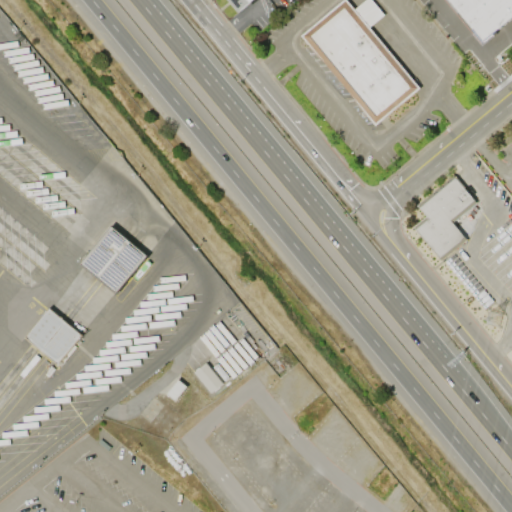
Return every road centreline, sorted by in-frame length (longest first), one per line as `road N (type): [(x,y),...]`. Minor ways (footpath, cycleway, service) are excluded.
road 1 (motorway): [(91,0),(511,508)]
road 2 (motorway): [(463,392),(138,0)]
road 3 (tertiary): [(395,244),(511,384)]
road 4 (tertiary): [(253,76),(368,215)]
road 5 (tertiary): [(399,190),(511,95)]
